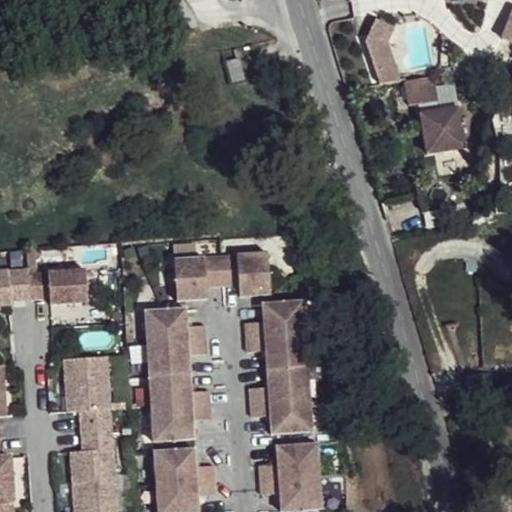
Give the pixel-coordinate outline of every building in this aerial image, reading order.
[(511,13),(503,39),(510,41),(511,35),(511,13)] [(366,43),(381,85),(401,82),(388,43),(395,28),(376,19),(366,43)] [(435,77),(406,82),(411,106),(439,101),(435,77)] [(460,108),(423,115),(429,154),(467,148),(460,108)] [(451,208),(426,212),(429,229),(454,224),(451,208)] [(180,265),(182,306),(213,304),(213,293),(244,292),(245,303),(276,302),(274,261),(180,265)] [(91,272),(33,277),(35,302),(55,301),(56,307),(93,304),(91,272)] [(33,277),(33,273),(0,275),(0,309),(16,309),(16,304),(36,303),(35,302),(33,277)] [(254,395),(255,423),(274,423),(274,441),(315,439),(309,309),(268,310),(269,329),(251,330),(252,358),(270,357),(272,394),(254,395)] [(191,314),(150,316),(157,446),(197,445),(196,426),(215,425),(213,397),(195,397),(193,361),(211,360),(210,331),(192,332),(191,314)] [(115,433),(111,361),(69,364),(70,386),(72,416),(84,415),(85,435),(115,433)] [(0,416),(3,413),(10,413),(7,368),(0,368),(0,416)] [(510,370),(474,373),(476,395),(511,392),(510,370)] [(119,511),(115,433),(85,435),(86,455),(74,456),(76,486),(82,486),(83,511),(119,511)] [(0,439),(0,504),(17,504),(15,459),(2,459),(1,439),(0,439)] [(322,511),(320,451),(279,454),(280,472),(262,473),(263,502),(282,501),(282,511),(322,511)] [(198,454),(157,456),(159,511),(200,511),(200,501),(218,501),(217,472),(199,472),(198,454)]
